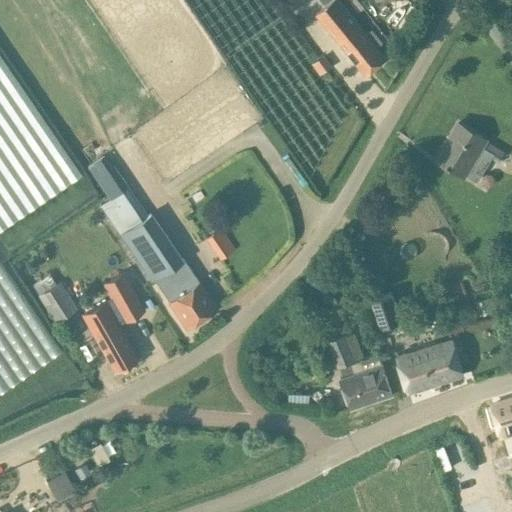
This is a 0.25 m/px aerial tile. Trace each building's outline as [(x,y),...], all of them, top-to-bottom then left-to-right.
[(330,0),(325,4),(316,12),(338,38),(366,74),(387,58),(378,46),(383,43),(373,30),(368,33),(359,22),(341,0),(330,0)] [(478,181),(492,157),(498,161),(505,150),(487,140),(487,139),(459,122),(450,138),(451,139),(438,160),(465,176),(466,174),(478,181)] [(148,214),(128,185),(110,196),(99,203),(150,280),(155,277),(170,300),(168,301),(186,327),(215,307),(193,274),(152,211),(148,214)] [(383,206),(392,195),(387,191),(378,202),(383,206)] [(122,271),(103,282),(111,295),(113,298),(107,301),(117,319),(123,316),(125,320),(144,309),(122,271)] [(37,294),(55,322),(77,307),(60,280),(55,282),(49,272),(33,283),(39,293),(37,294)] [(402,322),(393,291),(371,298),(380,329),(402,322)] [(106,299),(82,313),(115,370),(138,356),(120,324),(117,319),(107,301),(106,299)] [(341,379),(351,410),(392,396),(378,354),(356,361),(354,353),(363,350),(357,332),(348,335),(347,332),(327,339),(334,359),(335,359),(338,368),(343,366),(346,377),(341,379)] [(464,375),(453,340),(397,358),(409,393),(464,375)] [(511,397),(493,404),(502,434),(511,431),(511,397)] [(88,473),(82,464),(75,469),(80,477),(88,473)] [(51,489),(69,479),(64,470),(46,480),(51,489)]
